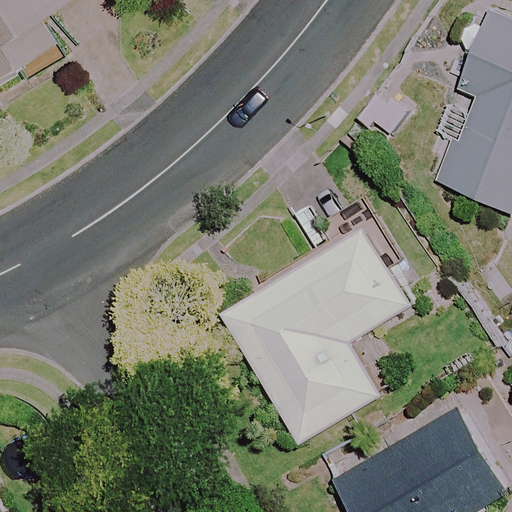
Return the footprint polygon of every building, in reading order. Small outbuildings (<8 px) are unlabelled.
[(62,0),(0,0),(0,84),(30,67),(35,75),(74,53),(48,9),(62,0)] [(511,14),(502,11),(468,93),(481,98),(447,183),(511,209),(511,14)] [(422,306),(378,230),(232,315),(307,444),(388,397),(358,344),(422,306)] [(475,511),(511,491),(511,479),(470,407),(344,480),(362,511),(475,511)] [(10,511),(0,490),(0,511),(10,511)]
